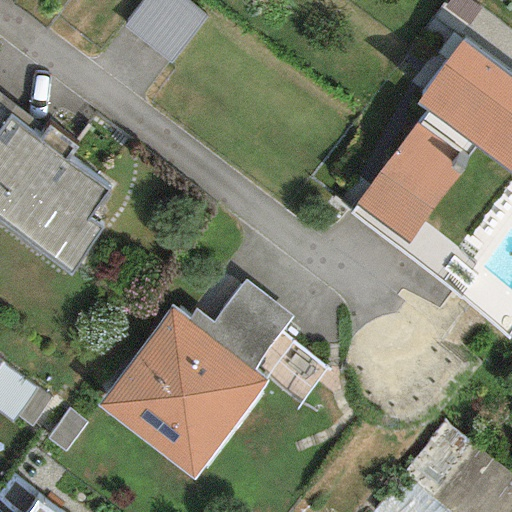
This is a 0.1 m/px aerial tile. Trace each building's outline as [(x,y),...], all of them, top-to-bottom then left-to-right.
[(133,0),(120,18),(171,56),(207,9),(195,0),(133,0)] [(511,58),(462,19),(416,77),(434,91),(362,183),(410,221),(486,124),(511,144),(511,58)] [(106,178),(10,104),(0,117),(0,205),(66,257),(98,217),(84,206),(106,178)] [(192,341),(161,316),(95,398),(184,469),(259,375),(251,369),(289,322),(239,282),(192,341)] [(48,511),(26,496),(14,511),(48,511)]
